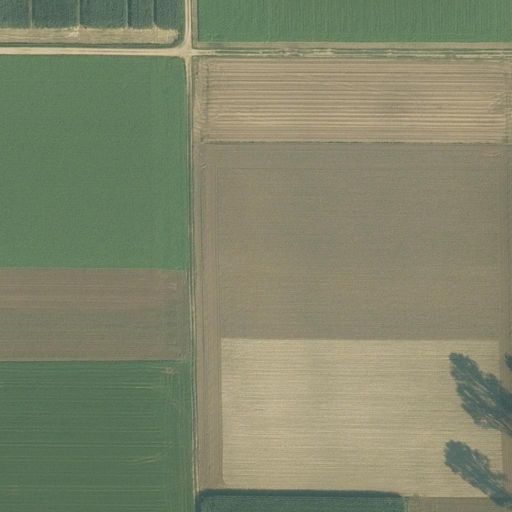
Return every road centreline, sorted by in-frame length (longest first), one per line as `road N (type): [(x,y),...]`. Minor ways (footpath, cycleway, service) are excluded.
road 1 (track): [(196,511),(187,0)]
road 2 (track): [(511,55),(0,50)]
